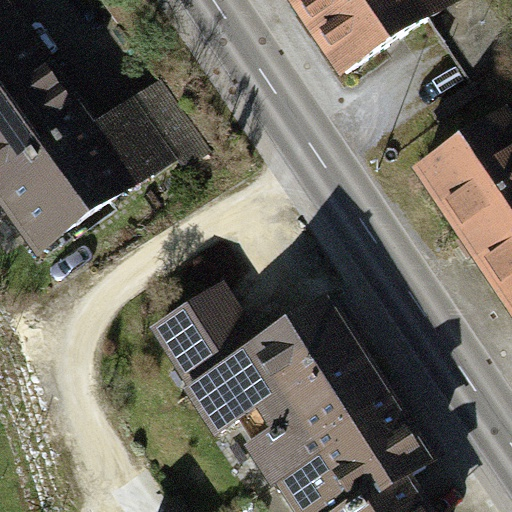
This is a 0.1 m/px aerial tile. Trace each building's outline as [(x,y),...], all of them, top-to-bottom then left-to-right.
[(300,0),(299,1),(354,88),(437,37),(491,5),(498,0),(300,0)] [(511,39),(491,5),(437,37),(473,97),(511,73),(511,39)] [(0,8),(0,87),(35,63),(0,8)] [(82,137),(35,63),(0,87),(0,178),(5,186),(82,137)] [(128,108),(82,137),(5,186),(61,274),(201,185),(144,97),(128,108)] [(420,170),(472,249),(511,223),(511,118),(508,113),(420,170)] [(511,223),(472,249),(511,311),(511,223)] [(295,477),(420,404),(332,287),(179,386),(212,450),(263,430),(295,477)] [(420,404),(295,477),(317,511),(432,511),(437,427),(420,404)]
